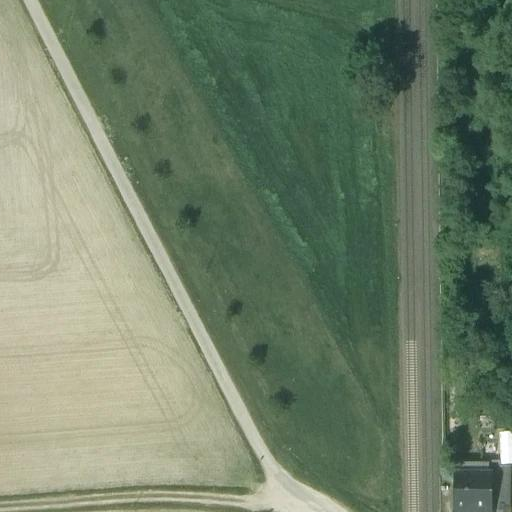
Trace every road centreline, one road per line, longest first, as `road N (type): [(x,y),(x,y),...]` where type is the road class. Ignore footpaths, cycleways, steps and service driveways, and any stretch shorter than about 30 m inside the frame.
road 1 (unclassified): [(35,0),(281,490),(314,511)]
road 2 (track): [(281,490),(0,508)]
